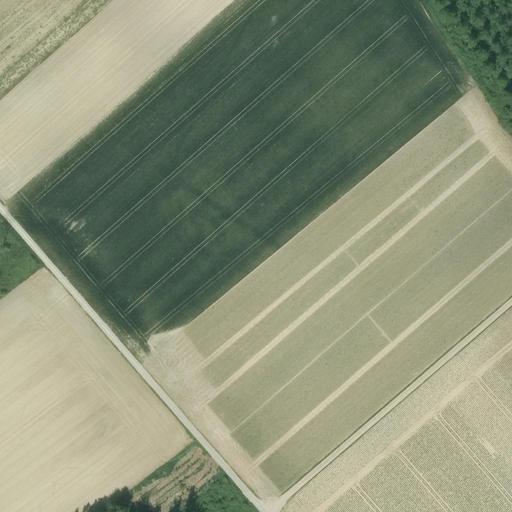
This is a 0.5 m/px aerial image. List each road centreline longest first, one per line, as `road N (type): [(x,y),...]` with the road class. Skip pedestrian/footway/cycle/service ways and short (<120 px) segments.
road 1 (unclassified): [(263,511),(0,208)]
road 2 (unclassified): [(511,302),(270,511)]
